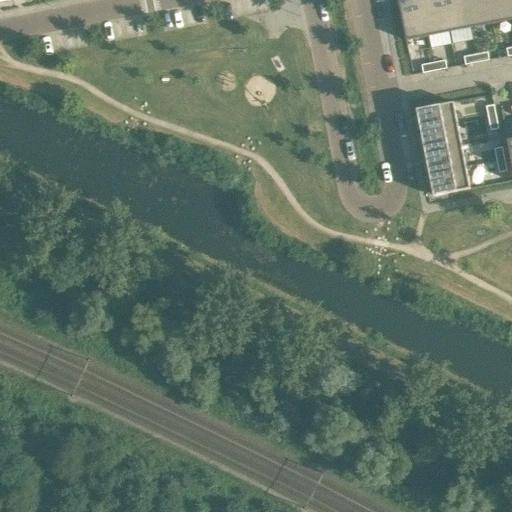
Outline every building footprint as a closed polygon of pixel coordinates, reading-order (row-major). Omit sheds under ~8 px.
[(407,40),(429,35),(421,0),(408,0),(399,2),(407,40)] [(443,0),(421,0),(429,35),(450,32),(443,0)] [(471,28),(465,0),(443,0),(450,32),(471,28)] [(492,23),(487,0),(465,0),(471,28),(492,23)] [(487,0),(492,23),(511,19),(511,12),(509,0),(487,0)] [(488,52),(477,55),(478,63),(490,60),(488,52)] [(466,65),(478,63),(477,55),(465,57),(466,65)] [(447,68),(446,61),(434,63),(436,71),(447,68)] [(434,63),(423,65),(424,73),(436,71),(434,63)] [(461,123),(457,100),(418,108),(422,130),(461,123)] [(486,106),(488,118),(496,116),(494,104),(486,106)] [(498,128),(496,116),(488,118),(490,129),(498,128)] [(461,123),(422,130),(426,152),(465,144),(461,123)] [(430,173),(469,165),(465,144),(426,152),(430,173)] [(502,147),(494,148),(496,160),(504,159),(502,147)] [(496,160),(499,172),(506,171),(504,159),(496,160)] [(430,173),(435,195),(474,188),(469,165),(430,173)]
